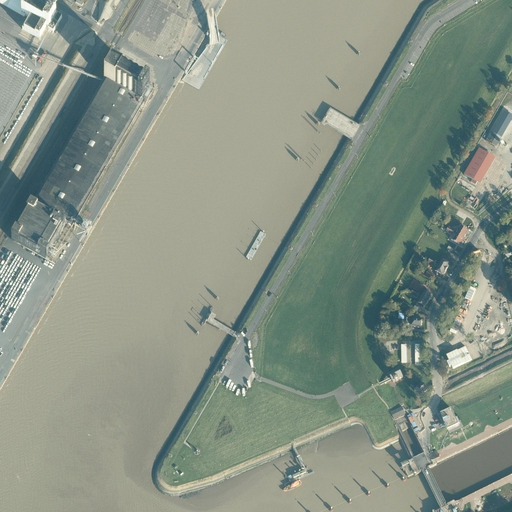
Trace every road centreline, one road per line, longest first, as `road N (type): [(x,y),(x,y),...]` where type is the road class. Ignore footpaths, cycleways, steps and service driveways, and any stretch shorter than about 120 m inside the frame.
road 1 (unclassified): [(465,0),(422,33),(244,341),(239,369)]
road 2 (track): [(481,228),(450,202),(448,190),(511,81)]
road 3 (unclassified): [(0,168),(82,20)]
road 4 (unclassified): [(511,201),(481,228),(437,302),(433,343)]
